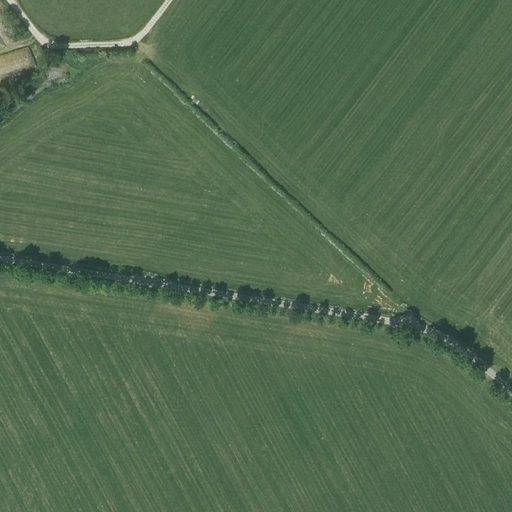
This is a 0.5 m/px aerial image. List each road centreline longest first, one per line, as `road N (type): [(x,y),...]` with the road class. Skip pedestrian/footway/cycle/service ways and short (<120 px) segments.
road 1 (unclassified): [(511,396),(461,350),(421,330),(0,261)]
road 2 (track): [(167,0),(136,42),(44,45),(7,0)]
